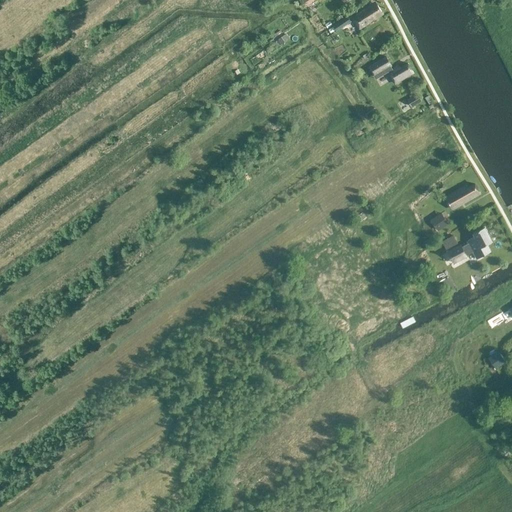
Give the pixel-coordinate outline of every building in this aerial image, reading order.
[(317,1),(316,0),(298,0),(304,9),(317,1)] [(351,18),(359,30),(383,14),(377,5),(368,11),(367,8),(351,18)] [(347,16),(337,23),(341,30),(352,23),(347,16)] [(329,21),(323,25),(329,34),(334,31),(329,21)] [(290,38),(286,34),(268,47),(271,53),(281,47),(280,45),(282,44),(283,45),(286,42),(286,41),(290,38)] [(385,69),(394,83),(394,84),(395,83),(413,73),(408,64),(400,68),(399,66),(393,69),(385,57),(367,68),(373,77),(385,69)] [(418,93),(407,100),(411,107),(422,100),(418,93)] [(448,200),(453,209),(481,194),(476,185),(448,200)] [(449,224),(441,212),(430,220),(438,231),(449,224)] [(493,242),(486,227),(473,233),(476,238),(468,242),(469,244),(462,247),(461,245),(448,252),(454,263),(467,256),(473,252),(477,259),(491,252),(487,245),(493,242)] [(458,243),(454,235),(442,241),(446,250),(458,243)] [(449,295),(456,291),(448,278),(442,282),(449,295)] [(501,311),(492,314),(494,320),(503,316),(501,311)] [(412,316),(399,322),(402,328),(414,322),(412,316)] [(488,357),(496,370),(507,362),(498,350),(488,357)]
